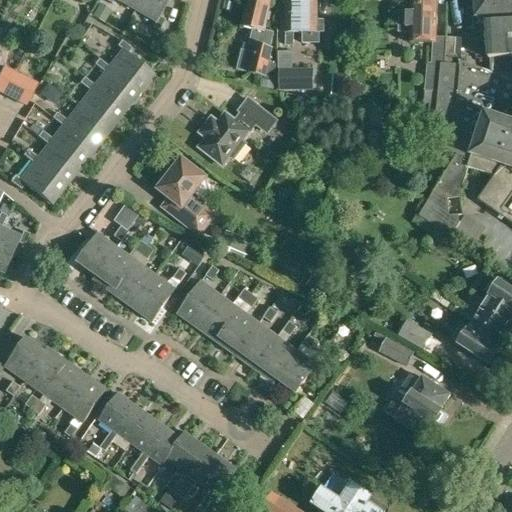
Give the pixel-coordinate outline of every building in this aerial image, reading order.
[(113,0),(116,0),(135,11),(140,0),(105,0),(111,4),(113,0)] [(152,28),(158,31),(165,21),(167,17),(161,13),(168,0),(140,0),(135,11),(155,22),(152,28)] [(265,77),(269,63),(272,49),(270,48),(274,34),(269,32),(263,31),(271,2),(261,0),(247,0),(241,26),(253,29),(250,44),(255,45),(248,73),(265,77)] [(424,91),(438,92),(443,37),(435,37),(435,0),(410,0),(411,13),(406,13),(406,11),(398,11),(398,32),(409,33),(409,43),(432,43),(431,63),(427,63),(424,91)] [(438,92),(433,149),(455,155),(418,217),(462,244),(475,222),(466,216),(461,224),(459,222),(459,216),(449,216),(447,199),(460,198),(466,168),(494,177),(478,200),(511,224),(511,0),(473,0),(474,2),(465,2),(465,8),(474,8),(475,18),(481,18),(481,22),(486,22),(488,58),(490,58),(490,72),(461,61),(462,38),(443,37),(438,92)] [(285,32),(285,47),(293,46),(293,32),(301,32),(302,44),(319,44),(319,33),(324,33),(324,20),(316,21),(317,2),(285,2),(285,32)] [(98,4),(92,17),(104,23),(110,11),(98,4)] [(171,44),(160,40),(155,51),(166,55),(171,44)] [(107,69),(139,94),(154,75),(128,54),(131,49),(121,41),(117,47),(122,50),(108,67),(107,69)] [(125,112),(139,94),(107,69),(108,67),(98,59),(94,65),(104,73),(94,86),(93,87),(125,112)] [(0,93),(5,97),(17,73),(3,66),(0,73),(0,93)] [(313,92),(313,70),(279,70),(279,92),(313,92)] [(5,97),(25,107),(37,84),(17,73),(5,97)] [(332,75),(329,101),(342,102),(345,77),(332,75)] [(110,131),(125,112),(93,87),(94,86),(84,78),(79,84),(89,92),(78,106),(110,131)] [(198,148),(222,166),(229,157),(233,160),(245,144),(241,141),(255,124),(266,133),(275,121),(248,100),(238,112),(241,113),(234,121),(225,113),(217,123),(211,118),(199,133),(205,138),(198,148)] [(95,150),(110,131),(78,106),(66,121),(56,113),(52,118),(62,127),(63,125),(95,150)] [(37,137),(47,145),(49,143),(80,168),(95,150),(63,125),(62,127),(52,140),(42,132),(37,137)] [(34,162),(66,187),(80,168),(49,143),(47,145),(37,158),(27,150),(23,156),(33,163),(34,162)] [(172,214),(198,235),(213,216),(189,198),(204,178),(181,160),(158,190),(178,206),(172,214)] [(51,206),(66,187),(34,162),(33,163),(20,180),(15,176),(10,182),(21,190),(24,185),(51,206)] [(2,204),(0,207),(0,212),(7,216),(10,208),(2,204)] [(121,227),(128,232),(139,217),(125,207),(114,222),(121,227)] [(21,237),(1,228),(0,227),(0,272),(3,274),(18,243),(24,246),(29,234),(23,232),(21,237)] [(121,242),(128,232),(121,227),(113,236),(121,242)] [(444,246),(449,239),(434,227),(429,236),(444,246)] [(244,241),(224,233),(219,248),(247,258),(251,248),(242,245),(244,241)] [(77,262),(96,276),(117,248),(98,234),(77,262)] [(146,235),(141,241),(147,246),(152,239),(146,235)] [(468,251),(460,246),(451,240),(445,250),(461,260),(468,251)] [(133,250),(140,255),(147,246),(141,241),(140,241),(133,250)] [(147,246),(140,255),(147,261),(154,251),(147,246)] [(93,280),(113,294),(136,262),(117,248),(96,276),(93,280)] [(113,294),(132,308),(156,276),(136,262),(113,294)] [(205,277),(212,281),(219,271),(212,266),(205,277)] [(172,279),(179,284),(186,274),(179,269),(172,279)] [(132,308),(152,322),(175,290),(156,276),(132,308)] [(466,306),(504,330),(511,318),(511,290),(499,282),(498,282),(489,276),(480,290),(489,296),(486,301),(472,294),(465,305),(466,306)] [(313,291),(319,282),(312,278),(307,286),(313,291)] [(177,314),(197,328),(220,296),(200,282),(177,314)] [(237,299),(244,304),(251,295),(245,290),(237,299)] [(258,300),(251,295),(244,304),(251,309),(258,300)] [(197,328),(216,342),(239,310),(220,296),(197,328)] [(504,330),(466,306),(458,318),(471,327),(467,333),(460,328),(452,341),(458,345),(489,365),(498,351),(493,347),(504,330)] [(262,318),(270,323),(277,313),(270,308),(262,318)] [(247,316),(239,310),(216,342),(235,356),(259,324),(247,316)] [(407,321),(398,337),(423,351),(432,335),(407,321)] [(297,327),(289,322),(282,331),(290,337),(297,327)] [(278,338),(259,324),(235,356),(255,370),(278,338)] [(316,341),(308,335),(301,345),(309,350),(316,341)] [(277,380),(298,352),(285,343),(278,338),(255,370),(274,384),(277,380)] [(24,381),(45,352),(25,339),(5,367),(24,381)] [(379,354),(406,367),(413,353),(386,339),(379,354)] [(36,389),(44,395),(67,362),(48,348),(45,352),(24,381),(36,389)] [(277,380),(296,394),(316,365),(304,357),(298,352),(277,380)] [(44,395),(63,409),(87,376),(67,362),(44,395)] [(394,420),(422,438),(432,422),(440,427),(448,416),(440,410),(450,395),(423,377),(419,382),(410,375),(385,412),(395,419),(394,420)] [(87,376),(63,409),(83,423),(106,390),(87,376)] [(6,392),(14,397),(21,388),(13,382),(6,392)] [(112,430),(106,439),(111,443),(118,434),(115,432),(133,406),(118,394),(99,421),(112,430)] [(32,410),(39,400),(32,396),(25,405),(32,410)] [(39,401),(32,410),(39,416),(46,406),(39,401)] [(130,443),(149,417),(133,406),(115,432),(118,434),(130,443)] [(144,452),(137,461),(143,466),(149,457),(146,454),(165,428),(149,417),(130,443),(144,452)] [(64,433),(71,439),(79,429),(71,423),(64,433)] [(162,465),(166,460),(181,439),(165,428),(146,454),(149,457),(162,465)] [(181,471),(201,444),(185,433),(181,439),(166,460),(178,469),(181,471)] [(111,443),(106,439),(100,448),(102,450),(105,452),(111,443)] [(197,483),(216,456),(201,444),(181,471),(178,469),(172,478),(178,482),(172,492),(182,499),(195,481),(197,483)] [(97,459),(103,452),(95,446),(89,453),(97,459)] [(197,483),(210,491),(213,494),(232,467),(216,456),(197,483)] [(143,466),(137,461),(131,471),(133,472),(136,474),(143,466)] [(210,491),(204,500),(209,504),(216,496),(229,505),(248,478),(232,467),(213,494),(210,491)] [(378,511),(367,504),(371,498),(352,486),(351,486),(333,474),(323,491),(322,490),(313,504),(325,511),(378,511)] [(104,485),(123,499),(131,489),(111,475),(104,485)] [(178,482),(172,478),(166,488),(172,492),(178,482)] [(146,487),(140,483),(137,487),(135,491),(141,495),(144,491),(146,487)] [(299,511),(301,510),(267,489),(256,506),(265,511),(299,511)] [(169,491),(160,502),(171,510),(179,499),(169,491)] [(203,511),(209,504),(204,500),(197,510),(201,511),(203,511)]
